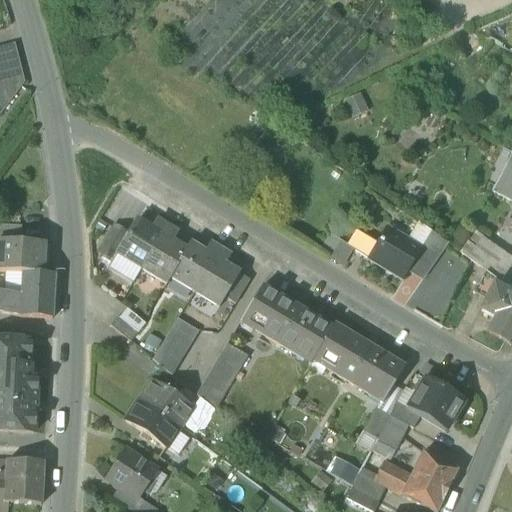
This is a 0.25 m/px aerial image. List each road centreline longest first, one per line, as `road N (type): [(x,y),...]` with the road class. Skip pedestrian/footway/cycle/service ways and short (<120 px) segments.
road 1 (residential): [(54,125),(77,126),(511,390)]
road 2 (secondary): [(63,511),(78,244),(54,125)]
road 3 (secondary): [(54,125),(29,0)]
road 4 (residential): [(465,511),(511,394)]
